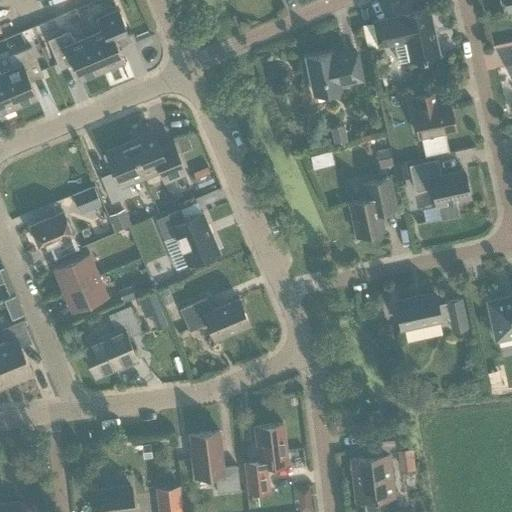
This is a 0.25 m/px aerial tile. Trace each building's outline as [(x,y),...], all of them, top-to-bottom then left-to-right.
[(438,55),(428,8),(399,14),(400,16),(373,22),(378,46),(394,43),(398,63),(438,55)] [(87,37),(102,73),(124,63),(114,42),(128,36),(117,11),(95,20),(100,32),(87,37)] [(47,22),(34,27),(39,36),(51,31),(47,22)] [(364,51),(376,48),(370,23),(358,26),(364,51)] [(80,82),(102,73),(87,37),(74,43),(69,31),(47,41),(58,66),(71,60),(80,82)] [(0,74),(15,109),(37,100),(28,79),(41,73),(30,48),(8,57),(13,69),(0,74)] [(362,79),(356,53),(333,57),(332,53),(306,58),(314,95),(339,89),(338,84),(362,79)] [(0,115),(15,109),(0,74),(0,115)] [(413,110),(419,138),(455,130),(449,103),(439,105),(436,92),(412,97),(414,110),(413,110)] [(398,108),(396,97),(381,100),(384,111),(398,108)] [(346,140),(342,125),(329,128),(332,143),(346,140)] [(129,142),(143,177),(159,171),(163,181),(185,172),(174,147),(161,152),(153,132),(129,142)] [(128,183),(143,177),(129,142),(105,152),(113,172),(100,177),(111,203),(132,194),(128,183)] [(389,148),(376,151),(380,167),(393,164),(389,148)] [(469,198),(463,171),(440,176),(437,160),(409,166),(415,192),(431,188),(435,206),(437,205),(440,219),(459,215),(456,201),(469,198)] [(405,162),(394,165),(397,179),(408,177),(405,162)] [(208,167),(193,173),(196,179),(210,173),(208,167)] [(348,202),(356,236),(383,230),(377,202),(389,200),(385,178),(364,183),(367,198),(348,202)] [(391,185),(392,205),(423,204),(422,193),(407,193),(407,184),(391,185)] [(100,205),(93,187),(82,191),(89,210),(100,205)] [(130,224),(123,208),(108,215),(114,230),(130,224)] [(187,264),(218,251),(202,213),(184,220),(179,209),(155,219),(163,240),(175,235),(187,264)] [(40,250),(73,236),(63,212),(30,226),(40,250)] [(52,268),(62,291),(98,275),(89,253),(52,268)] [(98,275),(62,291),(71,313),(108,297),(98,275)] [(137,296),(132,284),(117,290),(122,302),(137,296)] [(437,305),(434,292),(394,301),(400,329),(440,321),(440,320),(449,318),(452,330),(466,327),(460,298),(445,301),(446,303),(437,305)] [(158,313),(151,294),(138,299),(145,318),(158,313)] [(511,296),(487,302),(495,341),(511,336),(511,296)] [(213,338),(249,324),(238,299),(211,311),(206,298),(179,309),(189,331),(207,323),(213,338)] [(127,337),(140,331),(130,305),(108,314),(115,331),(84,344),(97,375),(136,358),(127,337)] [(0,344),(0,363),(8,383),(31,373),(20,347),(31,342),(22,320),(1,329),(6,342),(0,344)] [(0,386),(8,383),(0,363),(0,386)] [(287,463),(282,423),(254,426),(259,461),(245,463),(248,493),(268,490),(265,465),(287,463)] [(391,429),(363,432),(366,457),(350,459),(355,501),(394,496),(388,445),(393,444),(391,429)] [(223,467),(218,431),(189,434),(192,457),(191,457),(193,477),(214,474),(217,493),(239,490),(236,466),(223,467)] [(413,448),(397,450),(400,471),(416,469),(413,448)] [(181,511),(178,484),(155,487),(157,511),(181,511)] [(93,490),(95,511),(133,511),(130,486),(93,490)] [(309,487),(297,488),(298,500),(311,499),(309,487)] [(18,503),(18,501),(0,503),(0,511),(22,511),(21,503),(18,503)]
